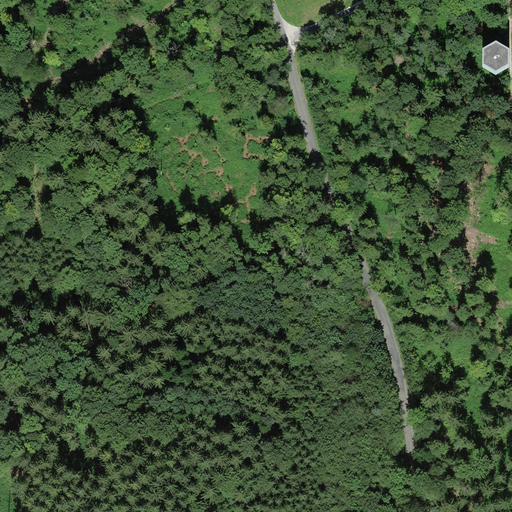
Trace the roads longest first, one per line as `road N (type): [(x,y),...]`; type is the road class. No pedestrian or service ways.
road 1 (unclassified): [(423,511),(398,371),(314,158),(271,0)]
road 2 (track): [(507,0),(511,161)]
